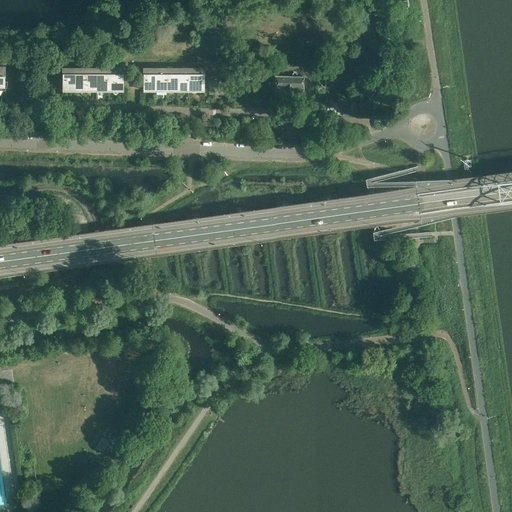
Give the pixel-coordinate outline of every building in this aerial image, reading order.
[(62,89),(75,89),(75,69),(72,69),(70,69),(70,68),(62,68),(62,90),(62,89)] [(77,69),(75,69),(75,89),(85,89),(85,68),(80,68),(80,69),(77,69)] [(91,68),(85,68),(85,89),(96,89),(96,69),(94,69),(91,69),(91,68)] [(99,69),(96,69),(96,89),(107,89),(107,68),(101,68),(101,69),(99,69)] [(121,68),(107,68),(107,89),(122,89),(122,90),(123,90),(123,75),(121,75),(121,72),(121,68)] [(143,89),(155,89),(155,69),(153,69),(151,69),(151,68),(143,68),(143,90),(143,89)] [(155,89),(166,89),(166,68),(160,68),(160,69),(158,69),(155,69),(155,89)] [(166,89),(177,89),(177,69),(174,69),(172,69),(172,68),(166,68),(166,89)] [(177,89),(188,89),(188,68),(182,68),(182,69),(180,69),(177,69),(177,89)] [(202,68),(188,68),(188,89),(203,89),(203,90),(204,90),(204,75),(202,75),(202,72),(202,68)] [(303,103),(304,77),(275,76),(274,102),(285,102),(285,109),(288,109),(291,109),(291,103),(303,103)] [(353,115),(354,100),(345,100),(345,115),(353,115)]
